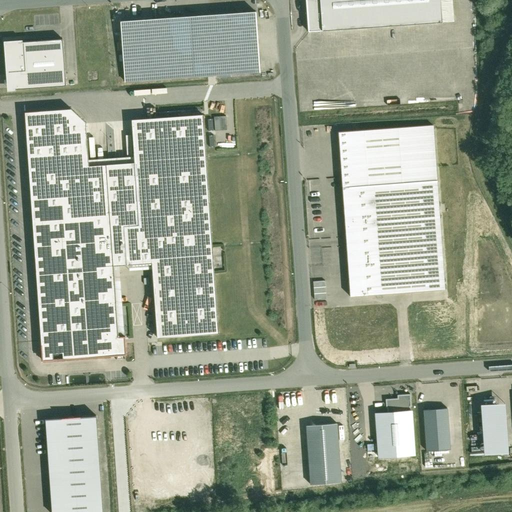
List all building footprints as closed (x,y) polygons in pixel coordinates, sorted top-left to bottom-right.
[(441,0),(308,0),(311,31),(443,22),(441,0)] [(257,10),(121,20),(125,82),(262,73),(257,10)] [(66,87),(63,39),(3,42),(6,91),(66,87)] [(69,113),(22,116),(39,365),(125,359),(123,339),(115,339),(110,265),(103,162),(85,163),(83,127),(69,113)] [(216,331),(202,115),(133,119),(136,159),(103,162),(110,265),(128,264),(129,270),(153,269),(157,335),(216,331)] [(226,116),(213,117),(214,130),(226,130),(226,116)] [(432,126),(339,133),(351,296),(444,289),(432,126)] [(313,299),(326,299),(325,281),(313,281),(313,299)] [(422,349),(422,340),(411,340),(411,349),(422,349)] [(374,414),(377,460),(414,457),(410,396),(397,396),(397,400),(385,400),(386,413),(374,414)] [(448,409),(425,410),(427,450),(450,449),(448,409)] [(102,511),(96,417),(46,420),(52,511),(102,511)] [(337,423),(307,425),(311,485),(341,482),(337,423)]
